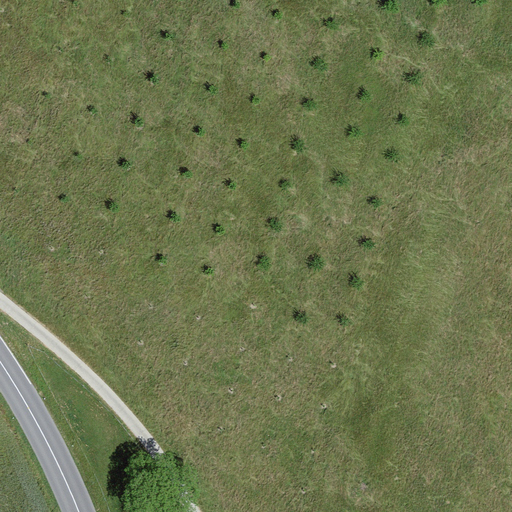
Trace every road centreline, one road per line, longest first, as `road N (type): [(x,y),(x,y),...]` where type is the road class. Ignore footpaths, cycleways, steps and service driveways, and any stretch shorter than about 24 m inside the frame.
road 1 (track): [(0,299),(117,404),(192,511)]
road 2 (secondary): [(0,361),(78,511)]
